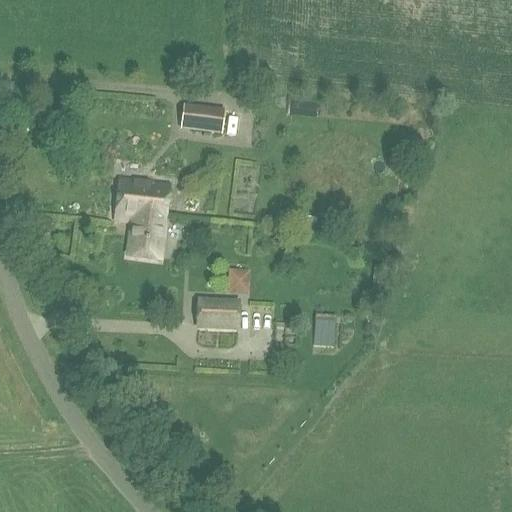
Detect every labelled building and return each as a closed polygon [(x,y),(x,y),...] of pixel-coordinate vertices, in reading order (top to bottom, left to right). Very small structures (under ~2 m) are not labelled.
[(220,136),(224,110),(183,105),(179,131),(220,136)] [(169,187),(119,181),(114,221),(136,224),(137,214),(165,217),(169,187)] [(378,209),(378,224),(400,224),(400,209),(378,209)] [(165,217),(143,214),(138,214),(136,224),(137,224),(135,234),(131,233),(128,258),(160,261),(164,227),(165,217)] [(249,271),(228,271),(227,271),(226,295),(248,295),(249,271)] [(236,331),(238,305),(198,303),(197,329),(236,331)]
